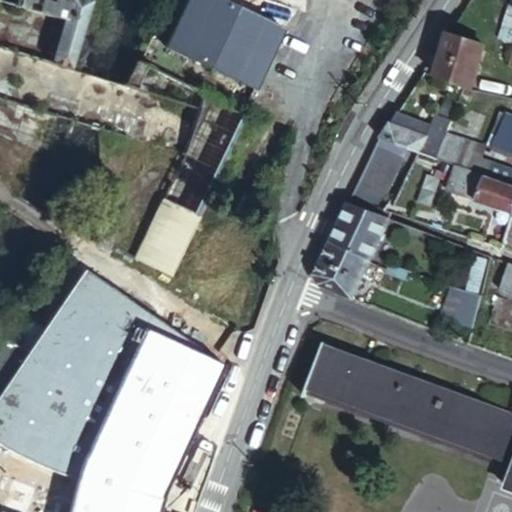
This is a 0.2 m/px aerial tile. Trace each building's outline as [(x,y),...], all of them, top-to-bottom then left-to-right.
[(70,74),(84,12),(87,0),(0,0),(0,115),(14,120),(48,130),(56,117),(70,74)] [(198,79),(208,62),(168,40),(190,0),(174,0),(156,33),(159,35),(149,52),(198,79)] [(190,0),(168,40),(208,62),(255,88),(287,30),(231,0),(190,0)] [(464,36),(448,31),(435,50),(433,61),(435,66),(471,79),(475,63),(458,56),(464,36)] [(458,56),(475,63),(481,41),(464,36),(458,56)] [(70,74),(56,117),(104,129),(186,153),(136,256),(143,259),(146,253),(174,264),(205,203),(249,113),(139,51),(123,88),(70,74)] [(435,66),(433,61),(431,72),(467,86),(469,86),(471,79),(435,66)] [(486,150),(492,152),(507,109),(501,108),(486,150)] [(511,111),(507,109),(492,152),(503,155),(502,157),(511,160),(511,111)] [(429,123),(396,110),(380,135),(407,145),(419,149),(434,155),(439,143),(445,132),(447,126),(431,120),(429,123)] [(434,112),(431,120),(447,126),(451,119),(434,112)] [(14,120),(0,115),(0,129),(10,133),(14,120)] [(439,143),(434,155),(455,163),(511,183),(511,171),(472,157),(477,144),(445,132),(439,143)] [(380,135),(353,195),(379,205),(400,161),(407,145),(380,135)] [(407,145),(400,161),(412,165),(419,149),(407,145)] [(503,155),(492,152),(490,158),(511,165),(511,160),(502,157),(503,155)] [(511,211),(511,209),(511,183),(455,163),(446,187),(511,211)] [(390,218),(350,200),(341,220),(380,238),(390,218)] [(380,238),(341,220),(332,239),(371,257),(380,238)] [(371,257),(332,239),(317,272),(321,281),(353,296),(371,257)] [(169,272),(174,264),(146,253),(143,259),(169,272)] [(480,292),(492,260),(479,255),(468,288),(480,292)] [(511,260),(508,260),(501,281),(511,285),(511,260)] [(511,285),(501,281),(499,286),(511,290),(511,285)] [(466,290),(449,284),(440,312),(456,317),(466,290)] [(456,317),(473,325),(483,297),(466,290),(456,317)] [(511,497),(511,400),(505,417),(311,344),(291,396),(501,475),(495,491),(511,497)] [(170,395),(164,409),(189,419),(194,404),(170,395)] [(189,419),(164,409),(154,406),(137,452),(141,454),(169,465),(171,466),(190,419),(189,419)] [(169,465),(141,454),(135,469),(163,480),(169,465)]
